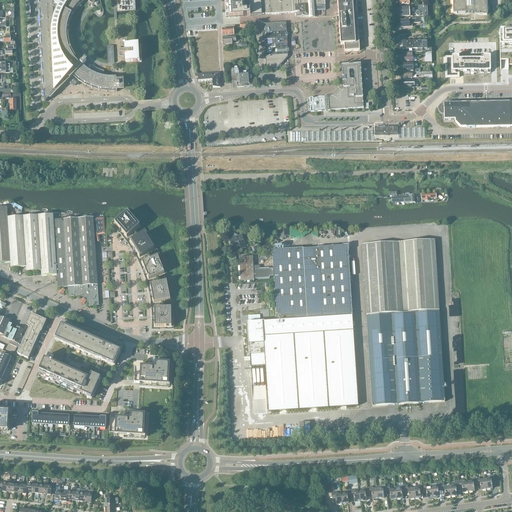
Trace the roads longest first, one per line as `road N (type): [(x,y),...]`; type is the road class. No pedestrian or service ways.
road 1 (tertiary): [(209,465),(502,450)]
road 2 (unclassified): [(192,177),(415,170)]
road 3 (tertiary): [(180,461),(0,454)]
road 4 (tertiary): [(199,344),(192,177)]
road 5 (residential): [(21,398),(102,409),(133,339)]
road 6 (unclassified): [(200,98),(291,91),(310,120)]
